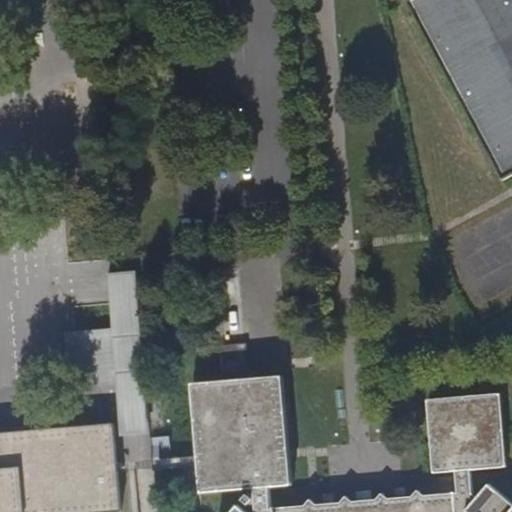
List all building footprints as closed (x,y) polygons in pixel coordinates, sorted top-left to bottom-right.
[(505,180),(511,176),(511,0),(411,0),(408,2),(505,180)] [(145,429),(138,267),(106,269),(109,325),(63,327),(66,383),(113,381),(115,431),(145,429)] [(249,371),(241,269),(216,271),(224,373),(249,371)] [(511,511),(511,503),(490,485),(484,492),(479,498),(473,492),(472,470),(475,469),(507,467),(506,446),(501,395),(462,398),(429,400),(434,473),(456,472),(458,493),(424,496),(418,490),(413,497),(389,499),(383,493),(378,500),(352,501),(346,497),(341,503),(318,505),(311,499),(305,506),(272,509),(270,487),(291,485),(282,377),(193,384),(202,492),(255,488),(256,511),(247,511),(239,505),(233,511),(511,511)] [(0,511),(112,511),(122,511),(114,427),(0,434),(0,511)]
